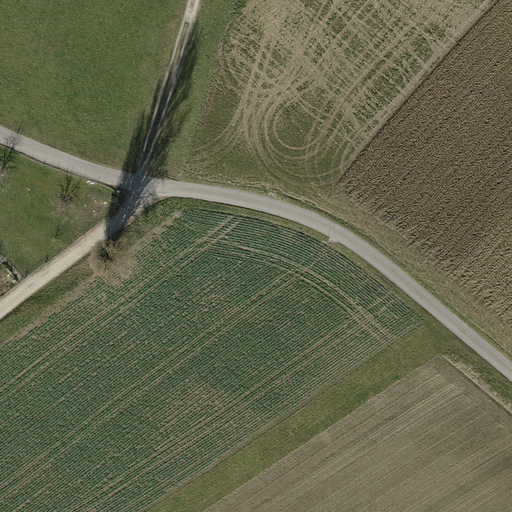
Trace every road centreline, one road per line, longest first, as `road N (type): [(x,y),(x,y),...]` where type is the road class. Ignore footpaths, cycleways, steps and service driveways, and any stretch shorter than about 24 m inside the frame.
road 1 (track): [(511,379),(331,232),(268,202),(136,185),(32,156),(0,136)]
road 2 (track): [(189,0),(124,206),(0,304)]
